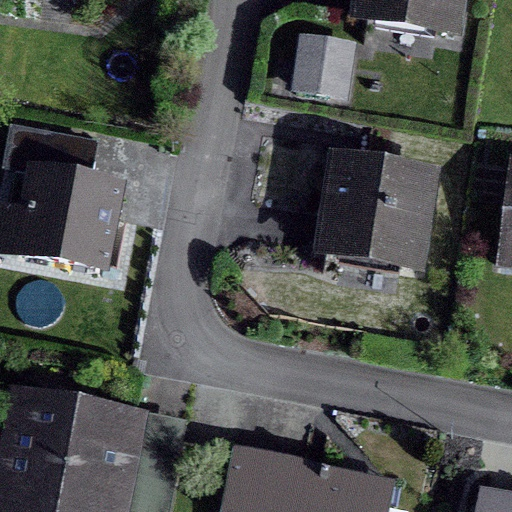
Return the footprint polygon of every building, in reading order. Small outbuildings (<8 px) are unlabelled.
[(361,0),(358,21),(448,35),(453,0),(361,0)] [(300,47),(293,93),(339,100),(347,54),(300,47)] [(336,166),(322,256),(412,270),(426,180),(336,166)] [(511,253),(511,170),(509,170),(499,255),(501,255),(502,252),(511,253)] [(16,257),(15,258),(99,274),(115,195),(31,179),(16,257)] [(0,502),(51,511),(112,511),(129,426),(19,405),(0,502)] [(218,511),(386,511),(392,487),(229,455),(218,511)]
